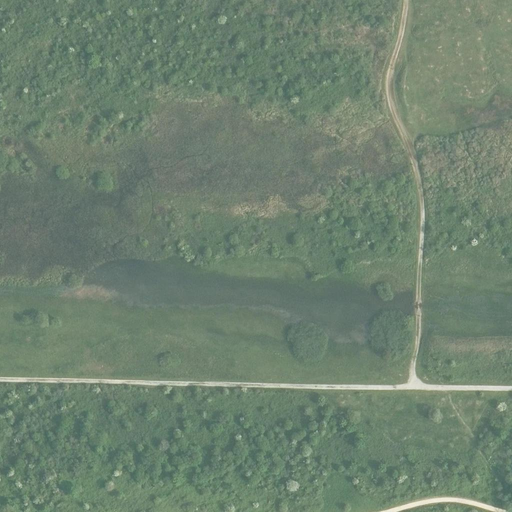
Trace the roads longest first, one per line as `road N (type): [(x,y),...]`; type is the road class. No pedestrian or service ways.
road 1 (track): [(0,380),(511,389)]
road 2 (track): [(412,387),(423,213),(388,84),(406,0)]
